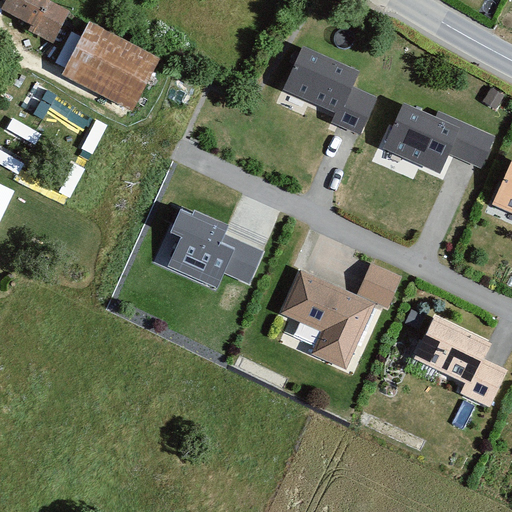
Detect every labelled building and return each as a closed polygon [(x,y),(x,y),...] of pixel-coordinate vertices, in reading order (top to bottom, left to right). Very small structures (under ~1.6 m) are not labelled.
[(89,20),(47,0),(0,0),(0,1),(11,7),(7,15),(37,29),(33,37),(71,56),(89,20)] [(170,63),(98,31),(72,87),(144,120),(170,63)] [(371,80),(308,53),(290,95),(343,116),(338,129),(374,143),(390,106),(365,96),(371,80)] [(467,131),(409,106),(388,152),(447,178),(467,131)] [(511,151),(493,144),(474,191),(511,206),(511,151)] [(0,223),(17,187),(0,179),(0,223)] [(239,232),(184,209),(161,264),(227,292),(232,281),(255,290),(269,257),(234,243),(239,232)] [(359,299),(307,276),(288,319),(330,338),(320,360),(352,374),(380,312),(395,318),(411,283),(374,267),(359,299)] [(495,348),(439,323),(421,366),(473,389),(468,400),(499,414),(511,383),(511,373),(489,363),(495,348)]
